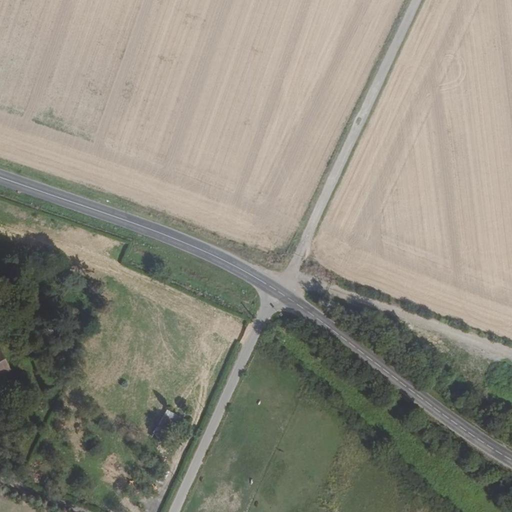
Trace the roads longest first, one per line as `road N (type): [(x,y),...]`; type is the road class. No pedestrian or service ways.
road 1 (tertiary): [(0,177),(207,250),(274,288),(511,457)]
road 2 (track): [(172,511),(418,0)]
